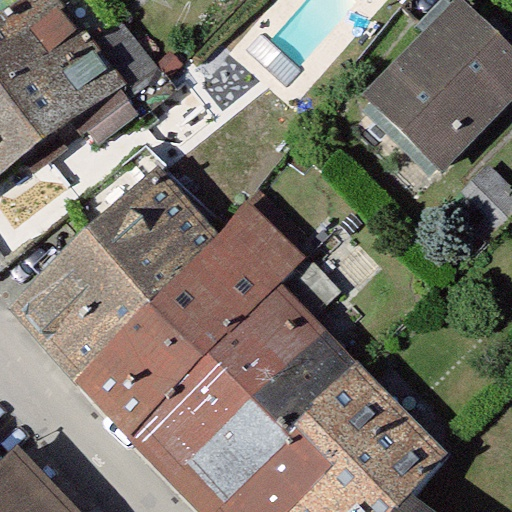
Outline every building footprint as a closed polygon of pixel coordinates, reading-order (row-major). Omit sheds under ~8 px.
[(393,0),(404,9),(411,0),(393,0)] [(0,192),(118,106),(40,1),(0,30),(0,192)] [(511,78),(454,22),(359,119),(433,192),(511,111),(511,78)] [(7,322),(71,400),(213,250),(148,189),(7,322)] [(183,511),(407,511),(439,478),(274,303),(300,278),(239,223),(213,250),(71,400),(183,511)] [(46,511),(6,470),(0,475),(0,511),(46,511)]
